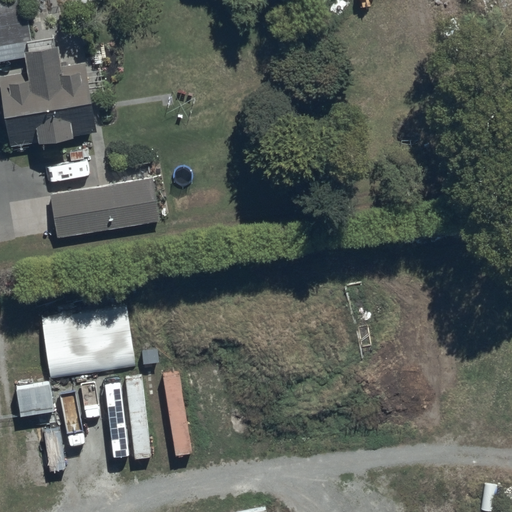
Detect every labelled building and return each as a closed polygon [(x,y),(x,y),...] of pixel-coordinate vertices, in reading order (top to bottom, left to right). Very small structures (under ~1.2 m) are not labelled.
[(54,29),(30,33),(24,0),(0,0),(0,56),(26,52),(29,67),(0,71),(0,79),(3,96),(0,96),(0,121),(0,124),(7,123),(10,142),(97,127),(84,57),(63,61),(58,35),(55,35),(54,29)] [(205,206),(199,166),(179,169),(186,209),(205,206)] [(153,172),(50,190),(57,233),(161,216),(153,172)] [(126,304),(42,315),(50,373),(134,362),(126,304)] [(51,376),(16,380),(19,409),(54,405),(51,376)]
